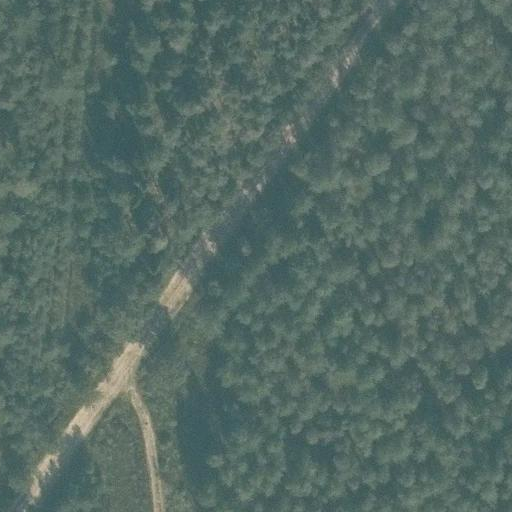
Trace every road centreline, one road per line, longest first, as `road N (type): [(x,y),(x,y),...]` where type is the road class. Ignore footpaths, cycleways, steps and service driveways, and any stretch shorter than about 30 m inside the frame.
road 1 (track): [(393,0),(19,511)]
road 2 (track): [(110,388),(139,412),(158,511)]
